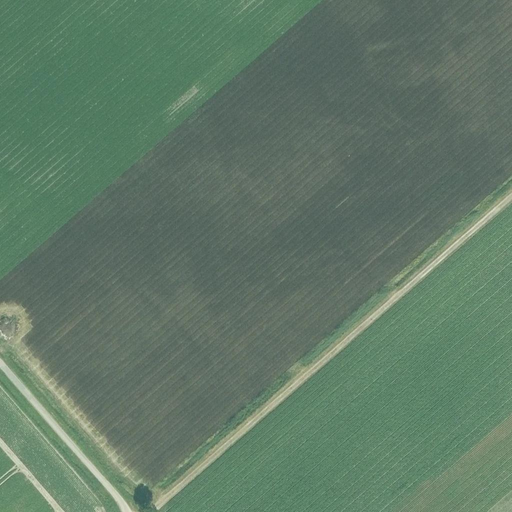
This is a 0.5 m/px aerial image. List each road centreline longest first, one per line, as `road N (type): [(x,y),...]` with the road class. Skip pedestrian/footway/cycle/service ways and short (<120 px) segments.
road 1 (track): [(149,511),(511,195)]
road 2 (unclassified): [(126,511),(0,365)]
